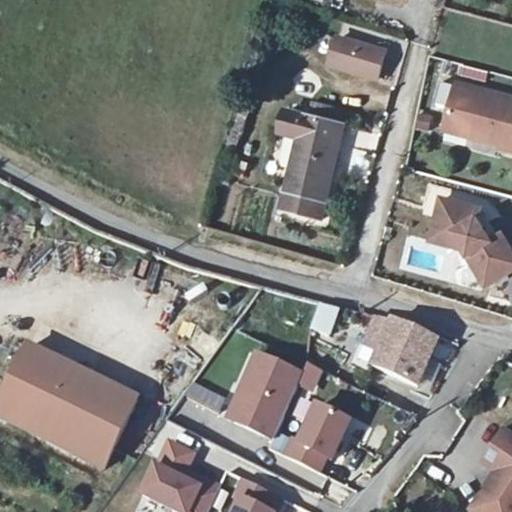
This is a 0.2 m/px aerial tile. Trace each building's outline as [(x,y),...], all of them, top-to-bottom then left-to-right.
[(333,64),(383,80),(391,53),(341,38),(333,64)] [(511,101),(456,86),(445,125),(500,139),(497,150),(511,153),(511,101)] [(345,126),(306,117),(287,192),(326,202),(345,126)] [(437,201),(429,229),(450,235),(447,248),(460,252),(481,287),(511,268),(511,260),(498,236),(486,243),(473,221),(476,211),(437,201)] [(429,229),(426,243),(447,248),(450,235),(429,229)] [(318,301),(309,331),(330,337),(339,308),(318,301)] [(373,367),(418,388),(430,362),(438,343),(392,323),(376,318),(365,345),(379,352),(373,367)] [(29,343),(0,400),(0,414),(103,466),(137,396),(29,343)] [(372,367),(379,352),(364,345),(358,360),(372,367)] [(304,379),(259,358),(245,387),(250,390),(235,422),(274,441),(304,379)] [(430,362),(418,388),(430,393),(441,367),(430,362)] [(250,390),(245,387),(230,420),(235,422),(250,390)] [(351,426),(320,410),(302,446),(296,443),(287,459),(319,475),(327,460),(332,463),(351,426)] [(484,466),(493,471),(505,451),(511,455),(511,439),(504,434),(484,466)] [(511,511),(511,455),(505,451),(493,471),(501,477),(486,500),(505,511),(511,511)] [(144,497),(175,511),(210,511),(222,490),(205,482),(203,486),(185,477),(182,482),(158,469),(144,497)] [(185,477),(203,486),(205,482),(187,473),(185,477)] [(266,511),(274,497),(245,483),(237,500),(242,503),(237,511),(266,511)] [(505,511),(486,500),(477,511),(505,511)]
